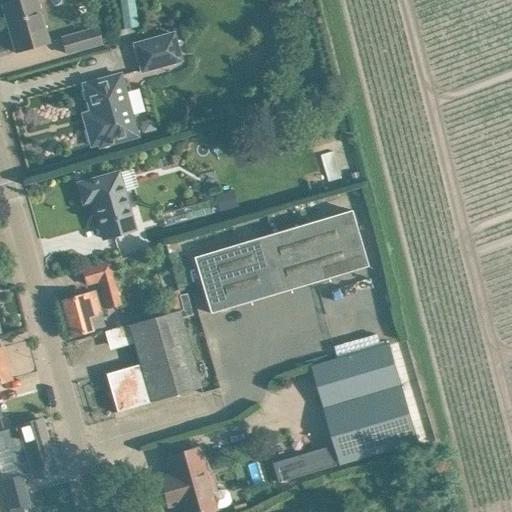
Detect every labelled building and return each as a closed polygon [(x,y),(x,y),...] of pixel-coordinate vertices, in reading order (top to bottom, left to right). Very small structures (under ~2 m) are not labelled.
[(19,0),(1,5),(15,52),(48,43),(35,0),(19,0)] [(64,0),(52,0),(55,10),(66,7),(64,0)] [(102,43),(97,28),(61,38),(66,54),(102,43)] [(140,74),(183,61),(174,31),(132,43),(140,74)] [(122,74),(82,85),(93,125),(86,127),(91,146),(99,144),(99,147),(139,136),(122,74)] [(97,179),(78,184),(83,204),(92,201),(102,239),(122,233),(136,229),(125,190),(137,187),(132,169),(120,172),(97,179)] [(358,171),(350,173),(352,181),(360,179),(358,171)] [(232,189),(214,194),(218,209),(236,204),(232,189)] [(193,258),(210,314),(369,265),(351,208),(193,258)] [(191,234),(178,237),(182,252),(194,250),(191,234)] [(121,305),(109,261),(81,269),(85,285),(99,281),(107,309),(121,305)] [(94,291),(61,301),(71,337),(104,327),(94,291)] [(139,364),(105,374),(115,411),(116,412),(200,388),(178,311),(173,313),(128,325),(106,332),(110,345),(132,339),(134,344),(139,364)] [(34,322),(12,329),(14,335),(28,331),(32,344),(21,348),(26,365),(45,359),(34,322)] [(391,343),(312,367),(341,465),(421,441),(391,343)] [(2,347),(0,347),(0,382),(10,379),(2,347)] [(216,383),(222,406),(238,401),(232,379),(216,383)] [(320,415),(306,419),(315,445),(329,440),(320,415)] [(41,419),(0,431),(0,451),(23,445),(33,478),(56,471),(41,419)] [(208,493),(202,474),(206,472),(199,448),(166,457),(172,476),(160,479),(167,506),(179,503),(181,511),(208,511),(213,511),(213,510),(227,506),(230,504),(231,500),(228,491),(224,489),(220,489),(208,493)] [(331,448),(276,465),(281,482),(336,466),(331,448)] [(29,505),(21,474),(1,479),(9,510),(9,511),(21,511),(21,507),(29,505)]
